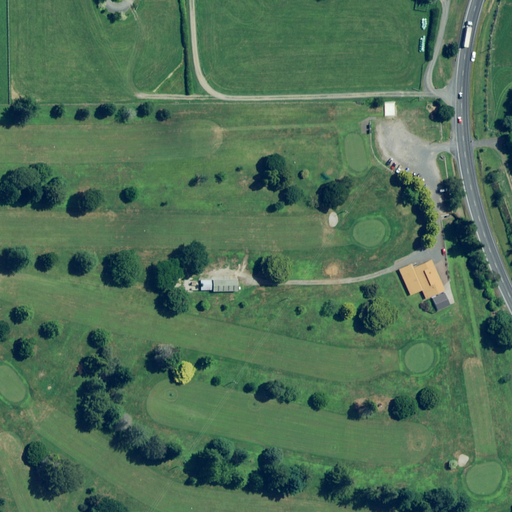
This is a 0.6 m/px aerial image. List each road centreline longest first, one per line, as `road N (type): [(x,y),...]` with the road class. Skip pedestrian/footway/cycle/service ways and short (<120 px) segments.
road 1 (primary): [(511,302),(484,235),(463,145),(462,73),(477,0)]
road 2 (track): [(461,95),(427,88),(445,0)]
